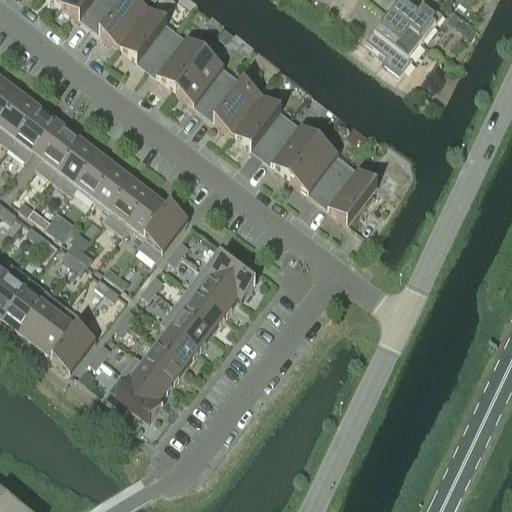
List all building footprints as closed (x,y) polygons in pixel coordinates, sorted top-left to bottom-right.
[(49,0),(62,9),(68,0),(49,0)] [(114,0),(68,0),(62,9),(60,11),(89,33),(114,0)] [(117,55),(119,53),(145,20),(118,0),(114,0),(89,33),(117,55)] [(386,21),(420,48),(442,21),(415,0),(399,0),(397,4),(398,5),(386,21)] [(119,53),(148,75),(175,40),(148,19),(146,21),(145,20),(119,53)] [(420,48),(386,21),(374,36),(373,35),(364,47),(385,63),(380,69),(398,83),(411,66),(408,64),(420,48)] [(148,75),(176,97),(203,62),(175,40),(148,75)] [(230,86),(203,65),(205,63),(203,62),(176,97),(175,99),(203,121),(230,86)] [(232,143),(233,141),(259,108),(230,86),(203,121),(232,143)] [(0,128),(19,104),(3,91),(2,90),(0,92),(0,128)] [(36,117),(35,116),(19,104),(0,128),(0,135),(13,146),(36,117)] [(233,141),(262,163),(289,128),(262,107),(260,109),(259,108),(233,141)] [(7,154),(25,168),(56,128),(37,114),(35,116),(36,117),(13,146),(7,154)] [(316,152),(317,149),(289,128),(262,163),(290,184),(316,152)] [(81,151),(82,152),(83,150),(65,135),(34,175),(52,189),(81,151)] [(98,164),(97,164),(82,152),(81,151),(52,189),(70,203),(76,195),(76,194),(98,164)] [(289,187),(318,209),(345,174),(316,152),(290,184),(289,187)] [(116,178),(118,176),(99,161),(97,164),(98,164),(76,194),(76,195),(93,207),(115,177),(116,178)] [(373,203),(370,201),(374,196),(345,174),(318,209),(347,231),(347,230),(356,220),(363,210),(366,213),(373,203)] [(132,190),(116,178),(115,177),(93,207),(109,220),(110,220),(132,191),(132,190)] [(128,234),(127,233),(150,204),(132,191),(110,220),(109,220),(103,228),(122,242),(128,234)] [(167,217),(166,216),(150,204),(127,233),(128,234),(143,246),(144,247),(167,217)] [(17,215),(26,223),(32,215),(22,208),(17,215)] [(0,221),(0,222),(9,229),(15,222),(6,214),(0,221)] [(137,254),(156,268),(186,229),(168,214),(166,216),(167,217),(144,247),(143,246),(137,254)] [(356,220),(347,230),(356,237),(357,237),(365,227),(356,220)] [(43,236),(49,229),(39,221),(34,229),(43,236)] [(43,236),(53,243),(59,236),(49,229),(43,236)] [(34,248),(35,248),(40,241),(30,233),(25,240),(34,248)] [(34,248),(44,255),(50,248),(40,241),(35,248),(34,248)] [(173,258),(180,264),(188,254),(181,248),(173,258)] [(76,265),(81,258),(82,257),(72,250),(66,257),(76,265)] [(240,271),(240,270),(219,253),(199,278),(237,307),(236,308),(239,309),(253,291),(234,276),(238,270),(240,271)] [(76,265),(66,257),(60,265),(70,272),(76,265)] [(76,265),(85,272),(91,264),(82,257),(81,258),(76,265)] [(173,273),(180,264),(173,258),(165,268),(173,273)] [(76,265),(70,272),(80,279),(85,272),(76,265)] [(7,283),(0,292),(0,327),(1,328),(3,326),(2,326),(25,296),(32,286),(15,273),(7,283)] [(117,281),(108,274),(102,281),(112,288),(117,281)] [(224,324),(236,308),(237,307),(199,278),(186,295),(224,324)] [(112,288),(122,296),(127,289),(117,281),(112,288)] [(147,292),(154,298),(162,288),(155,282),(147,292)] [(103,301),(103,300),(109,293),(99,285),(93,293),(103,301)] [(25,296),(2,326),(3,326),(19,339),(42,309),(48,301),(49,299),(32,286),(25,296)] [(147,307),(154,298),(147,292),(139,302),(147,307)] [(103,301),(112,308),(118,300),(109,293),(103,300),(103,301)] [(211,341),(223,325),(224,324),(186,295),(173,312),(211,341)] [(42,309),(19,339),(36,352),(59,322),(58,322),(64,314),(48,301),(42,309)] [(198,358),(210,342),(211,341),(173,312),(159,330),(167,336),(168,335),(174,340),(198,358)] [(59,322),(36,352),(52,364),(53,365),(76,335),(77,336),(83,328),(64,314),(58,322),(59,322)] [(120,326),(128,332),(135,322),(128,316),(120,326)] [(128,332),(120,326),(113,336),(120,342),(128,332)] [(52,364),(51,366),(52,368),(69,381),(94,349),(77,336),(76,335),(53,365),(52,364)] [(198,358),(174,340),(168,335),(167,336),(155,353),(157,354),(185,375),(198,358)] [(94,361),(102,366),(110,356),(102,350),(94,361)] [(184,375),(157,354),(155,353),(142,369),(142,370),(171,392),(184,375)] [(94,376),(102,366),(94,361),(87,371),(94,376)] [(171,392),(142,370),(142,369),(134,363),(120,381),(158,410),(159,409),(171,392)] [(161,411),(159,409),(158,410),(120,381),(101,405),(124,423),(124,421),(123,420),(128,415),(147,429),(161,411)] [(0,511),(12,511),(0,501),(0,511)]
